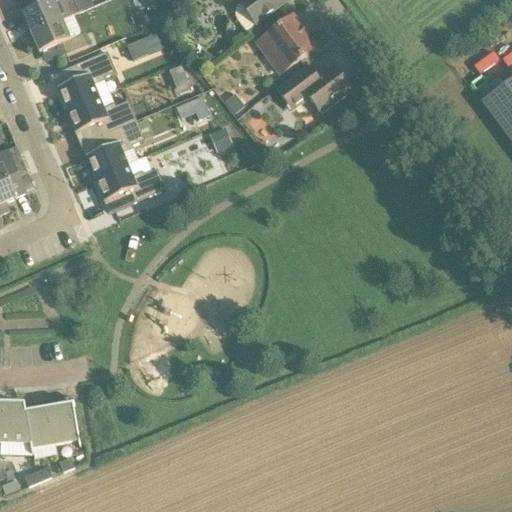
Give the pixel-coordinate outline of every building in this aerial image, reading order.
[(61,23),(80,15),(73,0),(29,0),(21,4),(26,15),(22,16),(30,36),(61,23)] [(238,0),(242,4),(240,6),(238,10),(236,15),(236,20),(251,42),(261,35),(255,27),(286,5),(282,0),(238,0)] [(182,32),(175,14),(162,19),(169,37),(182,32)] [(257,46),(280,78),(316,52),(292,20),(257,46)] [(70,42),(61,23),(30,36),(39,56),(61,47),(66,58),(88,48),(83,37),(70,42)] [(143,42),(126,50),(133,64),(149,57),(143,42)] [(67,113),(98,100),(94,89),(105,84),(104,81),(116,76),(107,55),(51,80),(54,87),(58,98),(60,97),(67,113)] [(187,81),(182,69),(169,74),(174,86),(187,81)] [(354,100),(355,100),(333,70),(311,86),(302,74),(308,70),(307,69),(275,93),(285,106),(291,115),(309,102),(321,118),(350,95),(354,100)] [(511,75),(477,100),(511,150),(511,75)] [(245,110),(235,97),(225,105),(235,118),(245,110)] [(103,112),(101,106),(98,100),(67,113),(75,130),(73,131),(76,140),(80,148),(137,124),(128,105),(116,110),(115,107),(103,112)] [(210,119),(202,100),(191,105),(199,124),(210,119)] [(80,148),(87,166),(89,165),(96,182),(127,169),(123,157),(130,154),(134,153),(133,150),(145,144),(137,124),(80,148)] [(210,138),(218,156),(233,149),(225,131),(210,138)] [(0,218),(9,215),(6,206),(26,197),(7,152),(0,155),(0,218)] [(96,182),(100,191),(104,199),(102,200),(109,218),(166,194),(157,173),(145,179),(144,176),(132,180),(127,169),(96,182)] [(56,448),(78,444),(79,450),(80,450),(73,409),(74,409),(74,408),(73,408),(72,401),(48,405),(56,448)] [(24,409),(32,452),(56,448),(48,405),(24,409)] [(24,408),(1,408),(1,406),(0,438),(0,446),(30,447),(32,458),(33,458),(32,452),(24,409),(24,408)] [(59,466),(62,476),(63,476),(75,472),(70,462),(59,466)] [(36,476),(40,486),(52,481),(47,471),(36,476)] [(28,491),(40,486),(36,476),(24,481),(28,491)] [(20,493),(16,484),(1,490),(5,499),(20,493)]
